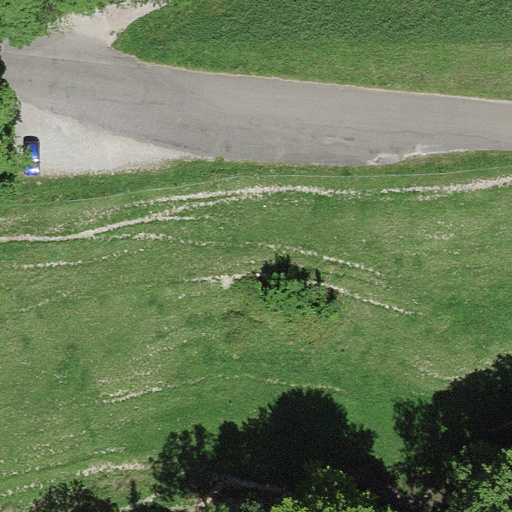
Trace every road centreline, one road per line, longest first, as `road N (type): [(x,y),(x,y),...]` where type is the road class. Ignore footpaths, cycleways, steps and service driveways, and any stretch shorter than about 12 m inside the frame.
road 1 (unclassified): [(0,71),(511,123)]
road 2 (track): [(0,119),(21,75),(182,0)]
